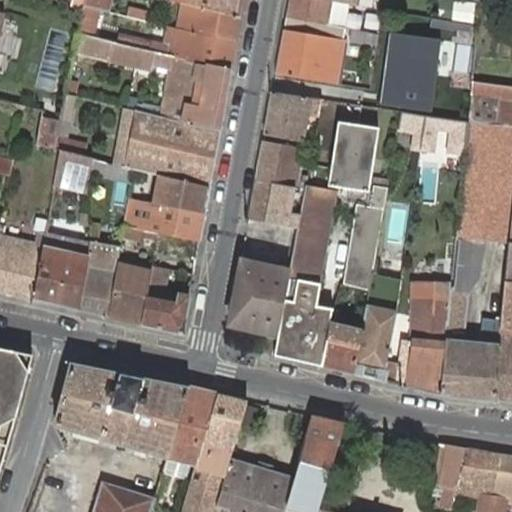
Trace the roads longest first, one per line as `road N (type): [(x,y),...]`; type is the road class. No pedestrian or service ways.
road 1 (residential): [(200,368),(269,0)]
road 2 (secondary): [(200,368),(450,424),(511,430)]
road 3 (residential): [(5,511),(57,336)]
road 4 (secondary): [(57,336),(200,368)]
